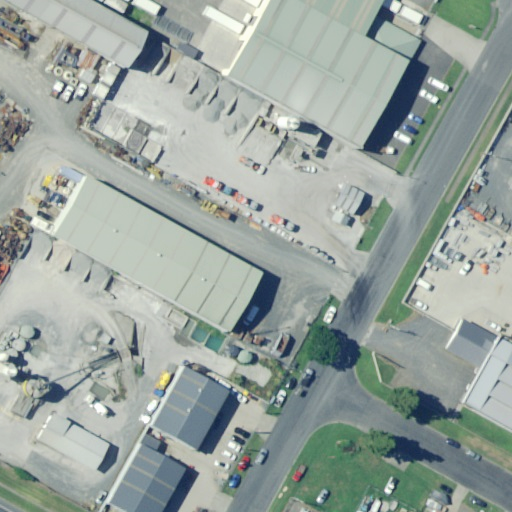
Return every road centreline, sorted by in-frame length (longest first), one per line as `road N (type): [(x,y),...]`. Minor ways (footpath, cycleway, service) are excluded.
road 1 (unclassified): [(319,387),(511,47)]
road 2 (unclassified): [(511,495),(319,387)]
road 3 (unclassified): [(247,511),(319,387)]
